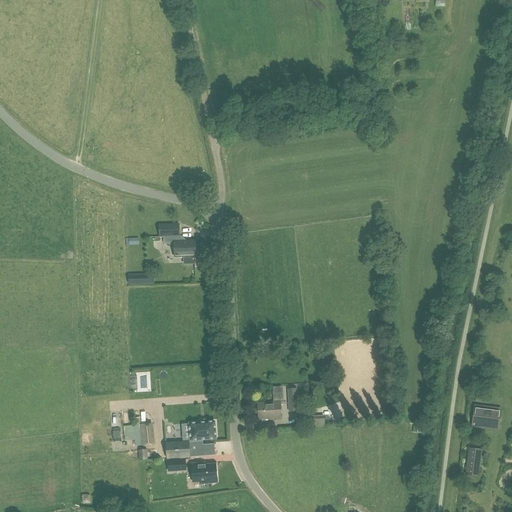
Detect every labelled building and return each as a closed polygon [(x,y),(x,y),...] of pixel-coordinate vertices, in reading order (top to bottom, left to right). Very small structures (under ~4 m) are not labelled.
[(179,224),(160,224),(160,237),(163,237),(164,241),(174,241),(175,257),(183,256),(183,265),(195,264),(195,256),(196,256),(195,240),(180,241),(179,224)] [(142,282),(142,274),(129,275),(129,283),(142,282)] [(296,387),(287,387),(289,414),(299,413),(299,411),(297,411),(296,387)] [(280,402),(258,403),(259,419),(281,418),(280,402)] [(471,426),(499,430),(502,408),(474,404),(471,426)] [(116,415),(116,426),(126,425),(125,414),(116,415)] [(323,416),(307,417),(308,426),(324,425),(323,416)] [(183,441),(189,440),(189,441),(203,440),(217,439),(215,421),(188,423),(188,424),(182,424),(183,441)] [(155,445),(153,424),(139,425),(141,446),(155,445)] [(87,426),(86,440),(95,441),(96,426),(87,426)] [(203,441),(189,442),(190,457),(216,455),(216,454),(215,455),(214,444),(203,445),(203,441)] [(189,442),(166,444),(167,458),(190,457),(189,442)] [(478,476),(482,449),(468,447),(465,475),(478,476)] [(147,460),(147,450),(139,450),(139,460),(147,460)] [(168,460),(169,471),(186,470),(185,459),(168,460)] [(192,464),(193,482),(208,481),(208,483),(217,482),(216,464),(199,465),(199,463),(192,464)]
